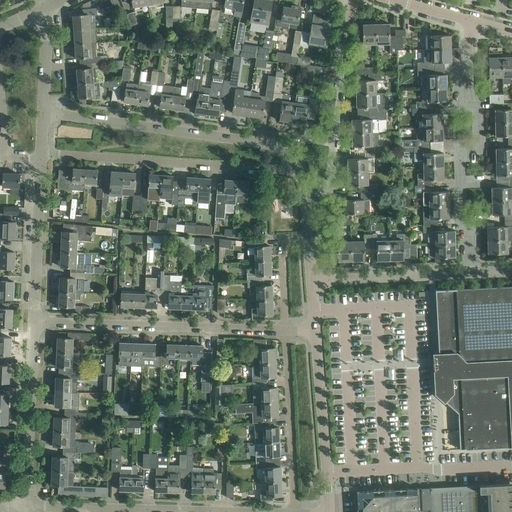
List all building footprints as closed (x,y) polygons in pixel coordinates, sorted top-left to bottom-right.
[(225,0),(225,6),(224,13),(235,15),(240,16),(242,0),(225,0)] [(254,0),(253,8),(251,21),(252,21),(253,16),(261,17),(260,22),(267,24),(268,18),(271,1),(265,0),(254,0)] [(90,1),(83,4),(83,9),(91,8),(90,1)] [(180,6),(172,6),(172,18),(180,18),(180,6)] [(297,23),(300,7),(292,6),(291,8),(284,7),(283,14),(277,13),(276,13),(274,25),(296,29),(297,23)] [(74,30),(89,29),(96,28),(95,15),(97,15),(96,8),(91,8),(83,9),(82,9),(83,15),(73,15),(73,23),(72,23),(72,28),(74,28),(74,30)] [(216,31),(218,22),(220,11),(212,9),(208,29),(216,31)] [(126,15),(131,26),(136,23),(131,12),(126,15)] [(300,45),(307,46),(308,43),(326,46),(331,19),(313,15),(310,33),(302,32),(300,45)] [(233,54),(241,55),(243,45),(242,45),(243,44),(246,23),(239,22),(233,54)] [(377,43),(376,22),(365,22),(366,25),(363,25),(363,24),(362,24),(363,45),(363,43),(377,43)] [(397,53),(397,50),(397,36),(396,36),(390,36),(389,23),(388,23),(388,24),(386,24),(386,22),(376,22),(377,43),(389,43),(389,53),(397,53)] [(75,42),(75,44),(90,43),(89,29),(74,30),(74,37),(73,37),(74,42),(75,42)] [(395,30),(396,36),(397,36),(397,50),(403,50),(403,39),(405,39),(405,29),(395,30)] [(259,59),(268,60),(273,31),(266,30),(262,52),(257,51),(257,48),(243,45),(241,55),(255,58),(259,59)] [(298,55),(300,45),(302,32),(295,31),(291,54),(298,55)] [(432,49),(450,49),(450,36),(451,36),(451,35),(427,35),(427,49),(432,49)] [(195,43),(202,45),(204,40),(197,37),(195,43)] [(79,58),(80,63),(100,62),(100,56),(96,56),(96,50),(97,50),(96,42),(90,43),(75,44),(75,51),(74,52),(75,56),(76,56),(76,58),(79,58)] [(432,58),(423,58),(423,62),(417,62),(417,69),(434,68),(434,62),(452,62),(451,61),(450,61),(450,49),(432,49),(432,58)] [(288,54),(287,62),(296,63),(297,64),(298,56),(298,55),(291,54),(288,54)] [(502,77),(502,76),(502,58),(489,58),(489,57),(489,78),(490,78),(490,76),(497,76),(497,77),(502,77)] [(503,84),(511,83),(511,57),(502,58),(502,76),(503,76),(503,84)] [(100,62),(80,63),(80,69),(77,69),(77,76),(76,77),(76,81),(78,81),(78,83),(93,82),(92,69),(101,68),(100,62)] [(299,71),(326,75),(327,68),(300,64),(299,71)] [(123,67),(121,80),(129,81),(130,68),(123,67)] [(428,88),(446,88),(446,75),(447,75),(447,74),(434,74),(434,68),(417,69),(417,75),(421,75),(421,89),(428,88)] [(231,70),(230,77),(229,86),(237,87),(239,71),(231,70)] [(157,85),(158,72),(152,71),(150,84),(157,85)] [(158,72),(157,85),(163,85),(165,73),(158,72)] [(275,77),(273,92),(281,93),(283,78),(283,73),(276,72),(276,77),(275,77)] [(385,72),(370,73),(368,73),(368,74),(368,80),(355,80),(356,81),(357,81),(357,93),(376,93),(375,80),(386,80),(385,72)] [(195,73),(193,80),(192,91),(198,92),(197,96),(195,112),(195,114),(207,116),(207,113),(209,100),(208,100),(210,88),(199,87),(200,81),(202,82),(203,74),(195,73)] [(275,77),(268,76),(266,91),(273,92),(275,77)] [(225,111),(229,86),(230,77),(225,77),(224,80),(223,80),(222,84),(211,82),(210,88),(208,100),(209,100),(207,113),(219,115),(220,110),(225,111)] [(174,87),(171,108),(183,110),(184,102),(190,103),(192,91),(193,80),(187,79),(186,87),(181,86),(181,88),(174,87)] [(111,100),(118,101),(120,87),(121,80),(114,81),(112,90),(111,100)] [(93,88),(93,82),(78,83),(78,91),(77,91),(77,96),(79,96),(79,98),(99,96),(98,96),(98,88),(93,88)] [(136,103),(138,84),(126,83),(124,102),(136,103)] [(138,84),(136,103),(148,105),(150,86),(138,84)] [(159,107),(171,108),(174,87),(167,86),(166,88),(162,87),(159,107)] [(446,88),(428,88),(428,101),(416,101),(417,108),(430,108),(430,101),(447,101),(447,100),(446,100),(446,88)] [(236,89),(232,113),(247,115),(250,98),(242,97),(243,90),(236,89)] [(263,117),(266,96),(259,95),(259,93),(251,92),(250,98),(247,115),(263,117)] [(369,113),(386,113),(386,112),(383,112),(383,93),(376,93),(357,93),(357,106),(356,106),(356,107),(369,107),(369,113)] [(290,95),(283,94),(279,120),(280,121),(280,120),(283,120),(282,125),(292,126),(295,102),(289,101),(290,95)] [(503,94),(489,94),(489,103),(503,103),(503,94)] [(295,102),(292,126),(302,127),(302,123),(305,123),(305,124),(306,124),(307,117),(314,118),(314,119),(315,119),(317,100),(309,99),(308,104),(295,102)] [(496,110),(496,123),(511,122),(511,102),(507,103),(507,109),(494,109),(494,110),(496,110)] [(430,114),(430,108),(417,108),(412,108),(413,114),(416,114),(417,121),(424,120),(424,127),(442,127),(442,114),(443,114),(443,113),(430,114)] [(386,113),(369,113),(369,119),(351,119),(351,120),(352,120),(353,133),(372,132),(372,120),(387,119),(386,113)] [(511,141),(511,122),(496,123),(496,135),(495,135),(495,136),(508,136),(508,142),(511,141)] [(414,146),(414,147),(431,147),(431,141),(443,140),(443,139),(442,139),(442,127),(424,127),(424,133),(417,133),(417,146),(414,146)] [(372,146),(372,132),(353,133),(353,145),(352,145),(352,146),(364,146),(365,152),(382,152),(382,145),(372,146)] [(497,162),(511,161),(511,141),(508,142),(508,148),(495,148),(495,149),(496,149),(497,162)] [(425,162),(425,166),(443,166),(442,153),(443,153),(443,152),(431,153),(431,147),(414,147),(414,154),(414,162),(425,162)] [(348,172),(367,172),(374,171),(373,158),(382,158),(382,152),(365,152),(365,158),(347,158),(347,159),(348,159),(348,172)] [(509,181),(511,180),(511,161),(497,162),(497,174),(496,174),(496,175),(508,175),(509,181)] [(443,178),(443,166),(425,166),(425,174),(418,174),(418,185),(415,186),(431,186),(431,180),(444,179),(444,178),(443,178)] [(73,170),(59,169),(57,189),(83,191),(84,183),(85,169),(73,168),(73,170)] [(84,183),(91,183),(91,185),(96,186),(97,170),(85,169),(84,183)] [(121,192),(123,172),(111,171),(110,189),(103,189),(102,199),(102,205),(100,218),(104,219),(105,208),(107,209),(109,191),(121,192)] [(135,173),(123,172),(121,192),(133,193),(135,173)] [(368,185),(367,172),(348,172),(349,184),(348,185),(360,185),(360,191),(378,190),(378,184),(368,185)] [(3,173),(2,183),(2,186),(11,186),(10,194),(18,195),(19,187),(19,174),(3,173)] [(140,195),(139,212),(140,212),(147,212),(148,198),(159,199),(159,196),(161,175),(149,174),(147,194),(141,193),(140,195)] [(161,175),(159,196),(172,197),(172,194),(172,191),(172,181),(173,176),(161,175)] [(199,178),(197,202),(209,203),(210,186),(211,179),(205,178),(205,176),(200,176),(200,178),(199,178)] [(178,194),(178,205),(184,205),(184,198),(192,198),(192,206),(196,206),(197,202),(199,178),(187,177),(185,195),(178,194)] [(216,193),(215,219),(225,219),(226,205),(235,205),(235,202),(235,201),(235,196),(236,181),(225,180),(224,191),(224,194),(216,193)] [(511,187),(511,180),(509,181),(509,187),(491,187),(491,188),(492,188),(492,201),(511,200),(511,195),(511,187)] [(235,196),(235,201),(243,201),(243,197),(248,197),(254,197),(255,187),(248,186),(249,181),(236,181),(235,196)] [(448,192),(449,192),(449,191),(432,192),(431,186),(415,186),(415,193),(423,193),(423,205),(448,205),(448,192)] [(379,190),(378,190),(360,191),(360,199),(343,200),(343,201),(344,200),(344,213),(343,213),(369,213),(369,200),(379,199),(379,190)] [(133,195),(132,211),(134,211),(139,212),(140,195),(133,195)] [(504,220),(511,219),(511,200),(492,201),(493,213),(492,214),(504,214),(504,220)] [(449,217),(448,205),(423,205),(424,225),(437,225),(437,218),(450,218),(450,217),(449,217)] [(4,214),(8,214),(18,215),(18,207),(4,206),(4,214)] [(511,226),(511,219),(504,220),(504,226),(487,227),(488,227),(488,240),(507,239),(511,239),(511,226)] [(149,228),(149,230),(156,230),(156,229),(157,222),(157,220),(150,220),(149,228)] [(0,221),(0,237),(15,238),(15,236),(17,236),(17,230),(15,230),(15,222),(5,221),(1,221),(1,222),(0,221)] [(176,224),(157,222),(156,229),(176,231),(176,224)] [(61,250),(61,252),(76,253),(76,240),(92,240),(92,226),(67,223),(66,231),(62,231),(61,246),(60,246),(60,250),(61,250)] [(195,226),(194,232),(201,233),(210,234),(211,226),(195,225),(195,226)] [(429,244),(454,244),(454,231),(455,231),(455,230),(437,230),(437,225),(424,225),(424,232),(429,231),(429,244)] [(410,244),(410,233),(397,234),(397,241),(390,241),(390,259),(403,259),(403,260),(404,260),(403,248),(409,247),(409,244),(410,244)] [(364,248),(371,248),(371,234),(363,234),(364,241),(351,242),(351,260),(364,260),(364,261),(365,261),(364,248)] [(378,260),(390,259),(390,241),(376,241),(376,234),(371,234),(371,248),(377,248),(377,261),(378,261),(378,260)] [(219,239),(219,247),(230,248),(231,240),(219,239)] [(507,239),(488,240),(489,253),(487,253),(487,254),(508,253),(507,253),(507,243),(507,239)] [(255,261),(255,260),(270,260),(270,252),(271,252),(271,248),(270,248),(270,245),(260,246),(259,241),(245,242),(246,248),(255,248),(255,254),(249,254),(249,261),(255,261)] [(338,241),(337,241),(338,262),(339,262),(339,260),(351,260),(351,242),(338,242),(338,241)] [(454,256),(454,244),(429,244),(429,257),(428,257),(428,258),(456,257),(455,256),(454,256)] [(14,252),(4,251),(0,251),(0,252),(0,251),(0,270),(0,271),(0,267),(14,268),(14,252)] [(84,253),(76,253),(61,252),(61,260),(59,260),(59,264),(60,264),(60,267),(70,267),(70,273),(91,273),(93,273),(93,266),(93,265),(84,265),(84,253)] [(247,269),(247,281),(261,280),(261,275),(271,274),(271,266),(272,266),(271,262),(270,262),(270,260),(255,260),(255,261),(255,268),(247,269)] [(59,290),(59,292),(80,293),(81,279),(91,280),(91,273),(70,273),(70,277),(60,277),(60,285),(58,285),(58,290),(59,290)] [(163,275),(157,275),(145,275),(145,287),(145,292),(144,307),(156,307),(157,288),(163,288),(163,275)] [(170,276),(163,275),(163,288),(169,289),(168,308),(180,308),(181,288),(181,283),(170,282),(170,276)] [(0,297),(4,298),(6,299),(6,298),(12,298),(13,281),(0,280),(0,297)] [(250,301),(257,300),(272,299),(272,292),(273,292),(273,287),(272,287),(271,285),(261,286),(261,280),(247,281),(247,288),(249,288),(250,301)] [(192,293),(192,309),(204,309),(204,308),(211,308),(212,285),(192,285),(192,293)] [(465,364),(511,361),(511,285),(435,290),(439,352),(442,355),(443,355),(456,355),(465,364)] [(191,311),(191,308),(192,309),(192,293),(185,293),(185,291),(183,288),(181,288),(180,308),(185,308),(185,310),(191,311)] [(132,306),(132,294),(126,294),(126,291),(121,291),(121,306),(132,306)] [(69,307),(68,312),(89,313),(90,306),(74,306),(75,299),(80,299),(80,293),(59,292),(59,299),(58,299),(58,304),(59,304),(59,306),(69,307)] [(132,292),(132,294),(132,306),(144,307),(145,292),(144,292),(144,294),(138,294),(138,292),(132,292)] [(272,301),(272,299),(257,300),(257,308),(251,309),(252,319),(264,319),(264,314),(273,314),(272,306),(274,306),(273,301),(272,301)] [(12,309),(0,308),(0,325),(11,326),(12,309)] [(57,350),(57,352),(72,353),(73,339),(81,340),(88,340),(89,333),(68,332),(67,338),(57,337),(57,345),(56,345),(56,350),(57,350)] [(0,354),(10,354),(11,337),(0,336),(0,354)] [(252,357),(253,363),(275,362),(275,354),(276,354),(276,350),(275,350),(274,348),(266,348),(265,339),(253,339),(254,349),(259,349),(260,356),(252,357)] [(119,365),(130,366),(131,343),(119,342),(119,365)] [(143,343),(131,343),(130,366),(142,366),(142,359),(143,343)] [(155,344),(143,343),(142,359),(154,359),(154,367),(160,367),(160,363),(160,357),(154,357),(155,344)] [(160,363),(178,364),(179,345),(167,344),(167,345),(161,344),(161,354),(160,357),(160,363)] [(190,360),(190,345),(179,345),(178,364),(185,364),(185,360),(190,360)] [(190,345),(190,360),(190,365),(202,365),(203,345),(190,345)] [(59,366),(58,372),(80,373),(80,367),(72,366),(72,360),(78,361),(79,353),(72,353),(57,352),(56,360),(55,360),(55,364),(56,364),(56,366),(59,366)] [(108,369),(108,372),(113,372),(113,354),(101,354),(101,368),(108,369)] [(252,377),(253,383),(266,382),(266,377),(276,377),(275,369),(277,369),(276,364),(275,364),(275,362),(253,363),(253,377),(252,377)] [(0,382),(9,382),(10,365),(0,364),(0,382)] [(201,381),(208,381),(209,367),(201,367),(201,381)] [(451,376),(443,369),(435,377),(436,393),(453,408),(458,413),(459,425),(459,437),(460,449),(466,449),(485,448),(511,446),(511,420),(511,397),(510,378),(505,373),(495,373),(481,374),(465,375),(451,376)] [(80,379),(80,373),(58,372),(58,377),(56,377),(55,385),(54,385),(54,390),(55,390),(55,392),(70,392),(71,386),(77,386),(77,379),(80,379)] [(111,376),(103,376),(103,377),(102,392),(103,392),(103,393),(111,393),(111,376)] [(276,387),(266,388),(266,382),(253,383),(253,389),(253,402),(277,402),(277,394),(278,394),(278,389),(276,389),(276,387)] [(65,406),(64,412),(78,413),(78,406),(70,406),(70,392),(55,392),(55,399),(54,399),(54,404),(55,404),(55,406),(65,406)] [(0,408),(8,409),(8,394),(0,393),(0,408)] [(254,410),(254,422),(276,421),(276,416),(278,416),(277,408),(278,408),(278,403),(277,403),(277,402),(253,402),(235,403),(236,413),(244,412),(244,411),(254,410)] [(165,406),(159,406),(158,415),(176,416),(176,409),(177,403),(173,403),(173,409),(168,409),(165,406)] [(129,414),(129,408),(129,404),(114,404),(114,414),(129,414)] [(54,429),(54,431),(75,432),(75,419),(78,419),(78,413),(64,412),(64,417),(54,416),(54,424),(53,424),(52,429),(54,429)] [(254,422),(255,442),(279,441),(279,434),(280,433),(279,429),(278,429),(278,427),(276,427),(276,421),(254,422)] [(63,452),(76,452),(93,453),(93,445),(87,444),(87,443),(74,442),(75,432),(54,431),(53,439),(52,439),(52,443),(53,443),(53,445),(63,446),(63,452)] [(255,442),(256,462),(270,462),(270,456),(280,456),(279,448),(280,448),(280,443),(279,443),(279,441),(255,442)] [(111,461),(111,471),(120,471),(119,490),(131,490),(131,469),(120,469),(121,447),(112,447),(111,461)] [(52,469),(52,471),(73,472),(74,459),(76,459),(76,452),(63,452),(63,456),(53,456),(52,464),(51,464),(51,469),(52,469)] [(185,478),(185,469),(186,455),(179,454),(178,464),(168,464),(168,468),(167,491),(179,492),(180,478),(185,478)] [(157,455),(150,455),(150,469),(156,469),(155,491),(167,491),(168,468),(157,468),(157,455)] [(204,468),(204,467),(192,466),(193,455),(186,455),(185,469),(185,478),(192,478),(191,492),(203,492),(204,473),(204,468)] [(9,459),(0,458),(0,486),(5,486),(5,473),(3,473),(3,466),(9,466),(9,459)] [(265,468),(266,482),(281,481),(280,473),(282,473),(281,468),(280,468),(280,466),(270,467),(270,462),(256,462),(257,469),(265,468)] [(132,465),(131,469),(131,490),(143,491),(144,478),(136,478),(137,465),(132,465)] [(204,473),(203,492),(215,493),(215,489),(221,489),(221,473),(213,473),(213,468),(204,468),(204,473)] [(72,485),(73,472),(52,471),(52,478),(51,478),(50,483),(51,483),(51,485),(58,485),(58,495),(107,497),(108,482),(103,482),(103,486),(72,485)] [(281,483),(281,481),(266,482),(266,489),(260,490),(260,501),(273,500),(273,496),(281,495),(281,487),(282,487),(282,483),(281,483)] [(511,511),(511,482),(479,485),(479,489),(429,492),(430,511),(511,511)] [(418,511),(417,488),(396,489),(392,489),(356,491),(357,511),(418,511)]
